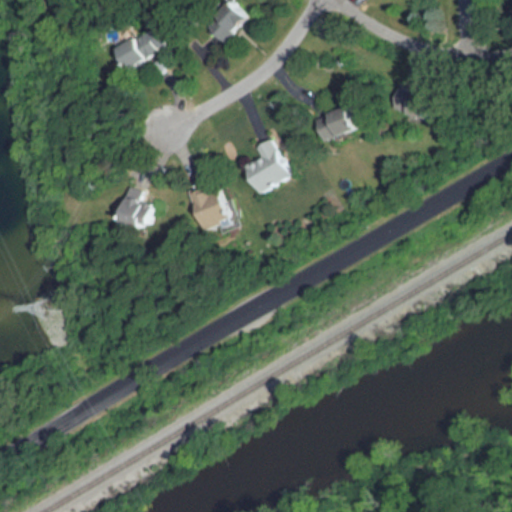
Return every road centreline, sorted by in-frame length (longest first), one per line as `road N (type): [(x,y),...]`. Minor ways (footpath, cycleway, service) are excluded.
road 1 (tertiary): [(511,158),(0,465)]
road 2 (residential): [(325,0),(255,79),(169,125)]
road 3 (residential): [(470,57),(413,45),(340,0)]
